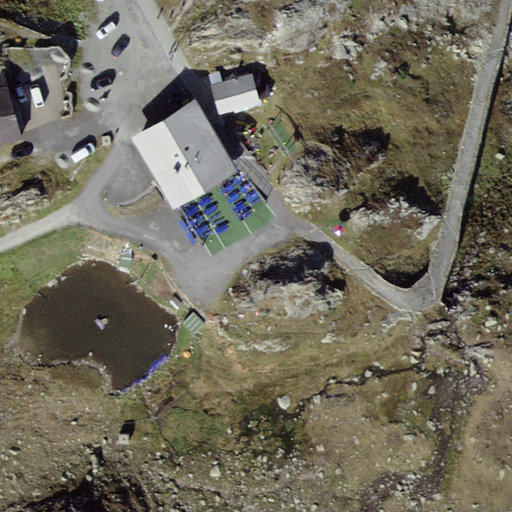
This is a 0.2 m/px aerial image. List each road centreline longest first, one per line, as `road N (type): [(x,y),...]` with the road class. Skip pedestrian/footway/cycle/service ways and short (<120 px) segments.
road 1 (track): [(438,285),(422,301),(403,301),(292,222),(241,162),(187,68)]
road 2 (track): [(503,0),(438,285)]
road 3 (track): [(0,242),(82,209),(133,111),(187,68)]
road 4 (track): [(292,222),(201,275),(165,243),(82,209)]
